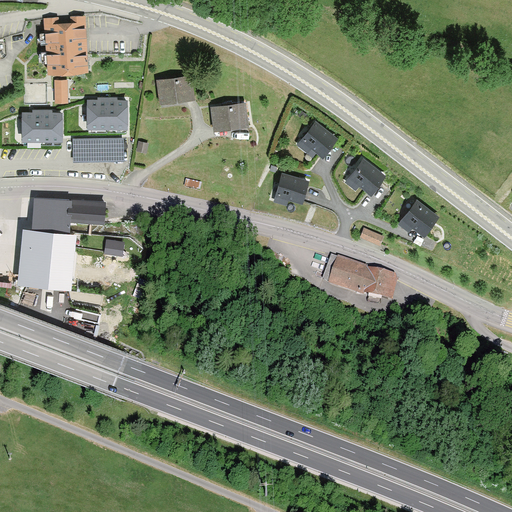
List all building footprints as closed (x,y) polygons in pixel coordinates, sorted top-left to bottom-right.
[(90,15),(45,19),(48,50),(42,51),(43,62),(48,62),(50,76),(92,73),(91,60),(94,60),(90,15)] [(192,74),(156,78),(161,103),(196,98),(192,74)] [(68,78),(54,78),(54,102),(69,102),(68,78)] [(129,97),(88,98),(87,128),(129,128),(129,97)] [(210,104),(215,129),(250,125),(246,101),(210,104)] [(32,108),(22,111),(22,140),(63,139),(64,111),(52,109),(32,108)] [(322,156),(338,137),(314,120),(300,141),(322,156)] [(147,142),(138,140),(137,150),(148,152),(147,142)] [(371,194),(386,175),(362,157),(348,177),(371,194)] [(310,179),(281,171),(275,196),(303,204),(310,179)] [(203,183),(186,179),(184,187),(201,191),(203,183)] [(106,203),(35,198),(32,231),(28,230),(23,285),(28,286),(70,288),(74,236),(68,236),(68,223),(105,227),(106,203)] [(424,235),(440,216),(416,198),(402,219),(424,235)] [(386,237),(365,229),(362,238),(382,246),(386,237)] [(137,236),(107,235),(106,252),(136,253),(137,236)] [(339,261),(333,258),(325,281),(331,284),(330,286),(354,295),(379,302),(395,304),(401,279),(386,276),(369,271),(370,269),(340,258),(339,261)]
